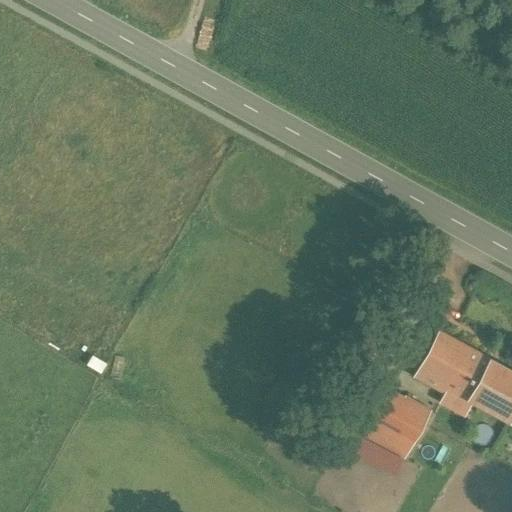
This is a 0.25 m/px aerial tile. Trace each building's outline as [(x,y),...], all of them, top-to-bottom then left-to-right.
[(388,326),(360,309),(342,341),(351,346),(370,357),(388,326)] [(438,332),(415,374),(445,390),(446,390),(449,385),(469,349),(438,332)] [(370,357),(351,346),(346,354),(350,357),(349,360),(364,368),(370,357)] [(511,411),(511,372),(469,349),(449,385),(478,401),(509,418),(511,411)] [(429,410),(373,379),(347,427),(403,457),(429,410)] [(478,401),(449,385),(446,390),(445,390),(439,401),(470,417),(478,401)]
